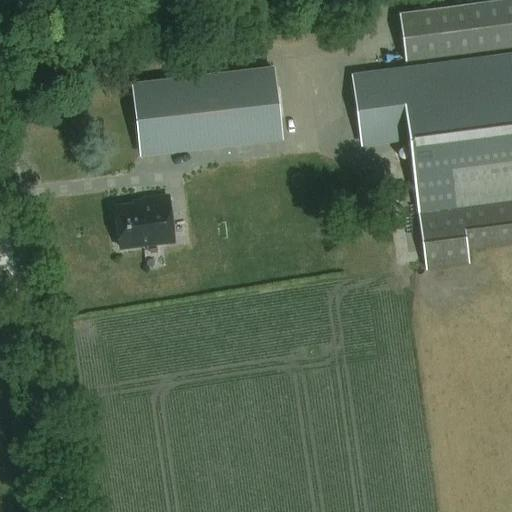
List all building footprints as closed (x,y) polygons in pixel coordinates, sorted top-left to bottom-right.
[(404,60),(511,48),(511,1),(399,15),(404,60)] [(511,50),(352,73),(362,143),(411,136),(421,217),(418,217),(426,274),(469,268),(467,253),(511,247),(511,50)] [(272,71),(133,87),(141,156),(170,153),(188,151),(280,140),(272,71)] [(119,252),(175,246),(169,197),(140,201),(140,203),(131,204),(131,206),(113,208),(119,252)] [(151,268),(167,266),(165,247),(149,249),(151,268)]
